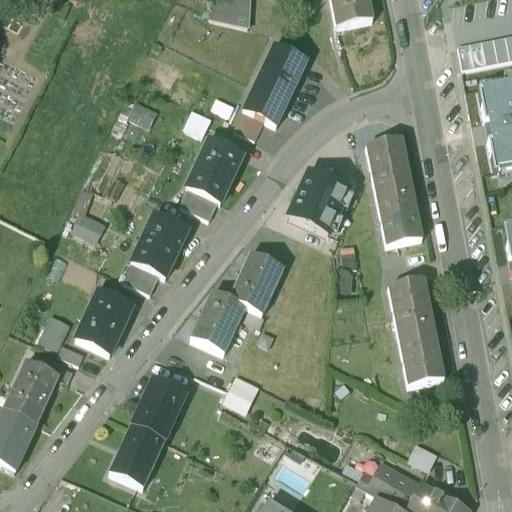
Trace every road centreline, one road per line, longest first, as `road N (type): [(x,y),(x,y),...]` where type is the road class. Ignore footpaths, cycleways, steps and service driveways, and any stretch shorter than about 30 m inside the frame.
road 1 (residential): [(423,95),(362,111),(317,135),(13,511)]
road 2 (residential): [(509,511),(423,95)]
